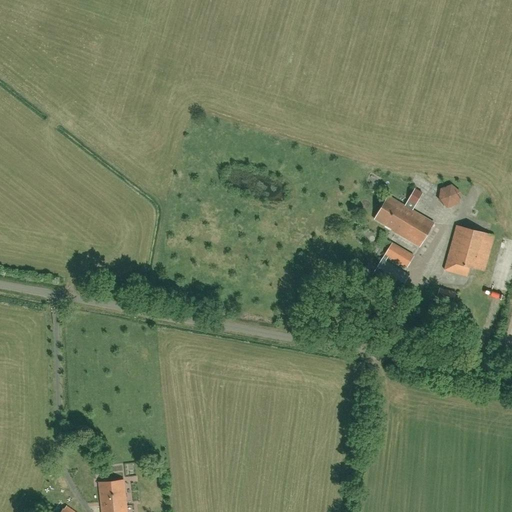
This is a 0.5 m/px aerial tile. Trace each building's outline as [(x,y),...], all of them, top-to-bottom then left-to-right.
[(436,202),(457,206),(461,188),(440,184),(436,202)] [(388,196),(375,219),(391,229),(391,230),(420,247),(434,223),(412,210),(423,193),(415,189),(405,206),(388,196)] [(485,271),(494,236),(457,226),(444,271),(467,277),(470,267),(485,271)] [(372,276),(399,292),(409,275),(385,261),(388,257),(407,267),(414,256),(392,243),(372,276)] [(456,293),(439,289),(436,302),(452,306),(456,293)] [(134,473),(133,462),(123,463),(124,474),(134,473)] [(126,511),(127,511),(124,480),(99,483),(101,511),(126,511)]
